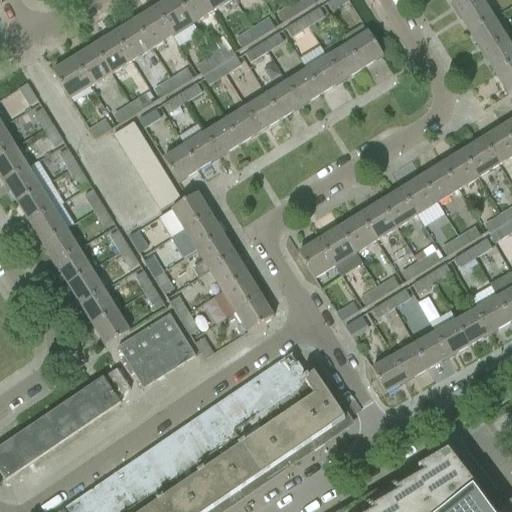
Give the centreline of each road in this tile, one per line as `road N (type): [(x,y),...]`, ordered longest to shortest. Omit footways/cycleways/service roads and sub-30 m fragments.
road 1 (residential): [(308,329),(256,235),(441,111),(441,91),(385,0)]
road 2 (unclassified): [(40,511),(308,329)]
road 3 (residential): [(0,409),(56,360),(53,337),(0,250)]
road 4 (tertiary): [(384,448),(511,379)]
road 5 (residential): [(384,448),(308,329)]
road 6 (tertiary): [(282,511),(384,448)]
